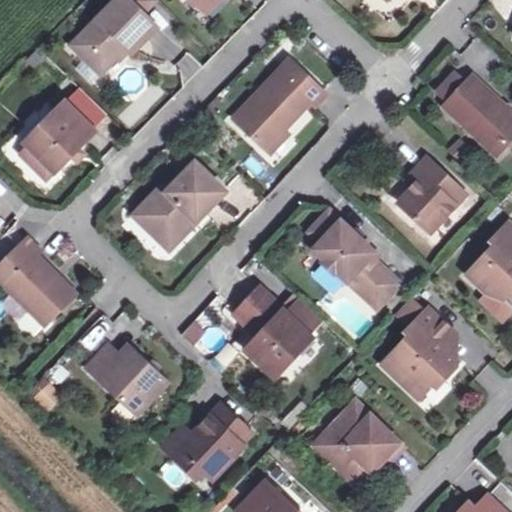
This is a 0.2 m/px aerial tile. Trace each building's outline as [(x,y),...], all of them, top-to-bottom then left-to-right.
[(143,16),(126,0),(117,0),(71,48),(100,75),(126,50),(132,54),(157,28),(143,16)] [(151,0),(126,0),(143,16),(155,3),(151,0)] [(208,0),(201,7),(207,12),(218,0),(208,0)] [(186,77),(200,68),(191,54),(176,62),(186,77)] [(262,152),(283,130),(307,105),(311,108),(322,96),(286,64),(230,122),(262,152)] [(450,105),(468,85),(458,76),(439,95),(450,105)] [(491,139),(506,152),(511,145),(511,109),(475,77),(468,85),(450,105),(446,110),(485,145),(491,139)] [(31,144),(59,171),(89,141),(86,138),(97,127),(68,101),(60,110),(61,112),(31,144)] [(283,130),(262,152),(266,156),(288,134),(283,130)] [(500,159),(506,152),(491,139),(485,145),(500,159)] [(59,171),(31,144),(23,152),(51,179),(59,171)] [(422,185),(414,193),(401,207),(431,235),(466,198),(427,161),(412,176),(422,185)] [(188,218),(194,224),(222,195),(192,167),(166,193),(160,188),(132,218),(162,247),(188,218)] [(422,185),(412,176),(405,185),(414,193),(422,185)] [(376,268),(381,262),(330,215),(310,238),(321,247),(314,256),(324,266),(324,270),(334,278),(336,276),(349,288),(352,285),(380,310),(400,290),(376,268)] [(188,218),(162,247),(167,252),(194,224),(188,218)] [(511,236),(501,227),(480,250),(485,254),(455,285),(476,303),(483,295),(496,307),(508,294),(511,297),(511,236)] [(39,304),(54,318),(79,292),(39,253),(42,249),(30,238),(0,270),(0,276),(34,310),(39,304)] [(247,330),(266,331),(245,354),(265,373),(283,371),(311,340),(259,290),(233,317),(247,330)] [(39,304),(34,310),(48,324),(54,318),(39,304)] [(405,308),(393,320),(405,331),(416,319),(405,308)] [(436,345),(445,335),(421,314),(416,319),(405,331),(399,338),(402,341),(374,371),(411,405),(431,384),(438,384),(449,372),(434,357),(442,350),(436,345)] [(197,321),(183,334),(193,345),(207,332),(197,321)] [(195,345),(209,359),(229,340),(215,326),(195,345)] [(434,357),(449,372),(449,339),(445,335),(436,345),(442,350),(434,357)] [(171,380),(131,342),(122,352),(112,343),(91,365),(141,413),(171,380)] [(31,391),(50,411),(64,397),(46,377),(31,391)] [(286,425),(300,433),(314,411),(300,402),(286,425)] [(199,438),(180,458),(204,479),(210,472),(220,480),(251,445),(247,441),(256,431),(228,406),(199,438)] [(374,463),(387,448),(346,410),(305,455),(345,492),(360,477),(369,485),(383,471),(374,463)] [(171,449),(180,458),(199,438),(189,429),(171,449)] [(374,463),(383,471),(396,456),(387,448),(374,463)] [(277,511),(256,493),(238,511),(277,511)] [(491,511),(481,503),(472,511),(468,511),(464,508),(459,511),(491,511)]
